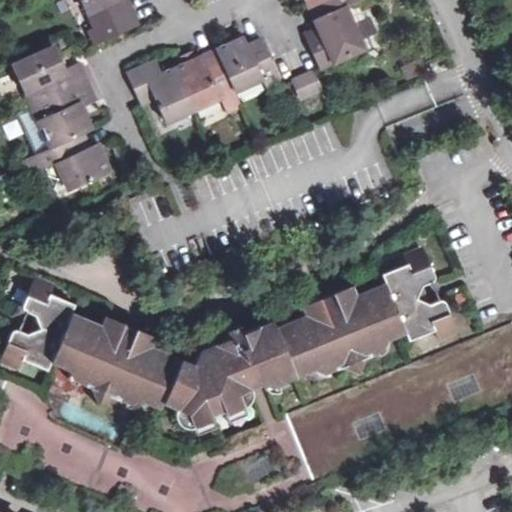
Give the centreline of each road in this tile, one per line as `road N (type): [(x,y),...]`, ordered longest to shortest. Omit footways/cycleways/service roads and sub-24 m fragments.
road 1 (residential): [(511,148),(445,0)]
road 2 (residential): [(180,35),(104,67),(133,135)]
